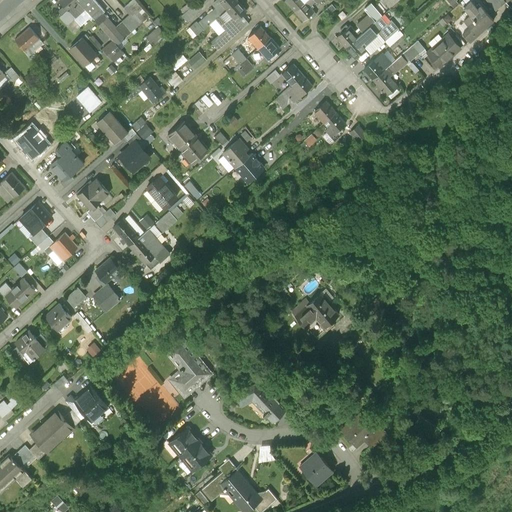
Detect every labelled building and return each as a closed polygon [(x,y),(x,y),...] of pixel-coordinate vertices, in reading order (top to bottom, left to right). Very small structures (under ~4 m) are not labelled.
[(76,21),(86,12),(75,0),(60,0),(58,2),(76,21)] [(93,0),(75,0),(86,12),(95,21),(104,12),(93,0)] [(117,0),(130,14),(139,24),(148,17),(132,0),(117,0)] [(182,15),(187,22),(208,5),(206,3),(209,0),(200,0),(184,13),(182,15)] [(193,0),(182,10),(184,13),(200,0),(193,0)] [(228,10),(219,0),(216,0),(213,3),(217,8),(223,15),(228,10)] [(219,0),(228,10),(238,1),(237,0),(219,0)] [(286,0),(286,1),(297,13),(311,0),(286,0)] [(311,0),(297,13),(306,23),(317,13),(314,9),(324,0),(311,0)] [(381,0),(390,9),(399,0),(381,0)] [(507,6),(501,0),(484,0),(497,15),(507,6)] [(238,1),(228,10),(237,20),(242,16),(247,11),(238,1)] [(365,8),(369,13),(376,21),(371,25),(379,35),(385,42),(397,31),(372,2),(365,8)] [(460,30),(471,43),(496,22),(483,8),(481,10),(474,2),(466,8),(469,12),(462,18),(467,23),(460,30)] [(331,4),(318,15),(323,21),(336,10),(331,4)] [(223,15),(217,8),(199,23),(198,22),(188,30),(195,39),(217,20),(223,15)] [(228,10),(223,15),(232,25),(237,20),(228,10)] [(117,26),(104,12),(95,21),(115,43),(117,45),(127,36),(117,26)] [(371,25),(376,21),(369,13),(351,30),(348,27),(336,37),(345,48),(371,25)] [(130,14),(117,26),(127,36),(139,24),(130,14)] [(226,29),(233,37),(244,28),(237,20),(232,25),(223,15),(217,20),(218,21),(226,29)] [(237,20),(244,28),(249,23),(242,16),(237,20)] [(226,29),(218,21),(213,25),(221,34),(226,29)] [(260,25),(248,36),(259,48),(271,37),(260,25)] [(371,25),(345,48),(355,58),(367,47),(366,46),(379,35),(371,25)] [(27,26),(11,40),(22,52),(38,38),(27,26)] [(147,37),(155,46),(167,35),(158,26),(147,37)] [(211,42),(218,50),(233,37),(226,29),(221,34),(211,42)] [(101,54),(85,35),(71,48),(87,66),(101,54)] [(385,42),(379,35),(366,46),(367,47),(372,53),(385,42)] [(426,55),(437,67),(460,47),(449,35),(443,40),(440,37),(431,45),(433,48),(426,55)] [(271,37),(259,48),(270,61),(279,53),(277,51),(280,48),(271,37)] [(115,62),(125,53),(115,43),(105,51),(115,62)] [(239,65),(247,58),(238,48),(231,55),(239,65)] [(201,51),(187,63),(194,71),(208,59),(201,51)] [(401,55),(406,61),(409,59),(404,53),(401,55)] [(406,61),(401,55),(393,62),(399,68),(406,61)] [(254,67),(247,58),(239,65),(235,68),(242,77),(254,67)] [(373,80),(384,70),(377,61),(365,72),(373,80)] [(393,62),(386,69),(391,75),(399,68),(393,62)] [(291,86),(303,75),(294,64),(281,75),(291,86)] [(117,71),(112,66),(108,69),(114,74),(117,71)] [(5,75),(9,78),(15,73),(9,67),(5,71),(7,73),(5,75)] [(0,69),(0,86),(9,78),(5,75),(0,69)] [(271,84),(281,75),(276,69),(266,78),(271,84)] [(386,69),(384,70),(373,80),(385,95),(396,85),(389,77),(391,75),(386,69)] [(175,72),(165,81),(173,90),(183,81),(175,72)] [(303,75),(291,86),(286,90),(294,99),(296,101),(313,86),(303,75)] [(142,76),(134,83),(138,87),(139,86),(146,80),(142,76)] [(149,98),(153,103),(166,92),(162,87),(161,88),(151,76),(146,80),(139,86),(142,91),(149,98)] [(89,112),(101,101),(87,85),(75,96),(89,112)] [(132,100),(138,95),(142,91),(139,86),(138,87),(128,96),(132,100)] [(294,99),(286,90),(280,95),(270,104),(275,109),(280,105),(283,109),(294,99)] [(138,95),(145,102),(149,98),(142,91),(138,95)] [(196,105),(204,114),(214,105),(206,96),(196,105)] [(326,101),(314,111),(325,123),(336,113),(326,101)] [(112,111),(97,125),(114,145),(123,137),(130,131),(112,111)] [(336,113),(325,123),(328,127),(324,131),(332,140),(343,131),(341,129),(346,124),(336,113)] [(135,124),(136,125),(140,130),(146,125),(148,124),(142,118),(135,124)] [(35,123),(23,134),(41,152),(52,142),(35,123)] [(180,152),(196,137),(185,124),(168,138),(180,152)] [(136,125),(132,129),(137,134),(142,139),(148,145),(154,140),(150,136),(153,133),(146,125),(140,130),(136,125)] [(348,130),(357,141),(364,135),(355,125),(348,130)] [(130,131),(123,137),(128,142),(137,134),(132,129),(130,131)] [(142,139),(137,134),(128,142),(133,147),(139,141),(142,139)] [(220,134),(215,138),(222,147),(227,142),(220,134)] [(311,134),(302,141),(306,146),(314,139),(311,134)] [(196,137),(180,152),(191,165),(208,150),(196,137)] [(221,152),(233,167),(248,155),(245,150),(247,149),(238,138),(221,152)] [(153,156),(139,141),(133,147),(121,158),(134,173),(153,156)] [(69,148),(49,166),(64,182),(71,176),(84,164),(69,148)] [(248,155),(233,167),(246,183),(263,168),(251,153),(248,155)] [(162,162),(154,168),(159,174),(167,168),(162,162)] [(0,185),(13,199),(26,187),(13,173),(2,183),(0,185)] [(71,176),(64,182),(61,184),(64,187),(73,179),(71,176)] [(147,188),(165,209),(178,198),(159,177),(147,188)] [(84,204),(90,211),(99,203),(109,194),(97,180),(93,184),(90,181),(76,195),(81,201),(79,202),(82,206),(84,204)] [(0,193),(9,203),(13,199),(0,185),(0,184),(0,193)] [(32,218),(40,227),(52,217),(39,202),(19,219),(24,224),(32,218)] [(99,203),(90,211),(88,214),(101,227),(116,213),(111,208),(107,212),(99,203)] [(153,225),(149,228),(157,237),(180,217),(179,216),(182,213),(175,205),(153,225)] [(126,215),(111,229),(121,240),(120,241),(123,244),(125,243),(129,247),(144,233),(134,223),(126,215)] [(144,215),(134,223),(144,233),(149,228),(153,225),(144,215)] [(149,228),(144,233),(166,258),(171,264),(177,258),(157,237),(149,228)] [(42,243),(51,235),(46,230),(37,238),(42,243)] [(166,258),(144,233),(129,247),(152,271),(166,258)] [(57,241),(50,247),(62,260),(77,246),(65,234),(57,241)] [(45,253),(50,247),(57,241),(51,235),(42,243),(39,246),(45,253)] [(109,259),(95,272),(106,284),(120,271),(109,259)] [(22,278),(28,272),(19,263),(13,269),(22,278)] [(35,292),(22,278),(11,288),(6,282),(0,287),(0,293),(16,310),(35,292)] [(108,284),(94,296),(105,308),(118,295),(108,284)] [(78,287),(66,298),(74,307),(86,296),(78,287)] [(316,313),(324,322),(337,309),(320,290),(302,307),(311,317),(316,313)] [(60,302),(45,315),(58,330),(73,317),(70,313),(72,312),(66,306),(64,307),(60,302)] [(89,325),(77,311),(73,315),(85,329),(89,325)] [(30,327),(15,341),(16,342),(25,352),(28,349),(35,357),(47,347),(46,346),(38,336),(30,327)] [(42,333),(38,336),(46,346),(50,343),(42,333)] [(167,378),(185,399),(211,376),(181,341),(167,354),(179,368),(167,378)] [(19,357),(25,352),(16,342),(10,347),(19,357)] [(55,380),(60,386),(69,378),(64,372),(55,380)] [(42,383),(46,388),(52,383),(48,378),(42,383)] [(234,394),(242,408),(252,401),(266,393),(258,382),(234,394)] [(110,405),(92,385),(77,399),(85,408),(94,418),(110,405)] [(71,392),(65,397),(73,407),(79,413),(85,408),(77,399),(71,392)] [(272,424),(284,415),(266,393),(252,401),(272,424)] [(0,399),(0,412),(2,414),(11,405),(8,402),(3,397),(0,399)] [(13,397),(8,402),(11,405),(17,400),(13,397)] [(66,414),(60,406),(33,431),(39,438),(49,449),(50,450),(77,425),(75,423),(66,414)] [(73,407),(66,414),(75,423),(82,416),(79,413),(73,407)] [(434,440),(440,427),(414,415),(408,427),(434,440)] [(374,437),(359,419),(342,434),(357,452),(374,437)] [(178,429),(163,443),(176,458),(192,444),(178,429)] [(49,449),(39,438),(31,446),(37,452),(41,456),(49,449)] [(271,458),(270,441),(258,442),(259,458),(271,458)] [(23,465),(37,452),(31,446),(28,443),(14,455),(23,465)] [(205,459),(192,444),(176,458),(190,472),(205,459)] [(27,469),(23,465),(14,455),(10,450),(0,459),(0,491),(1,493),(27,469)] [(299,466),(314,484),(331,470),(316,452),(299,466)] [(239,469),(222,483),(244,510),(252,504),(261,496),(260,494),(239,469)] [(268,487),(260,494),(261,496),(252,504),(259,511),(276,497),(268,487)]
